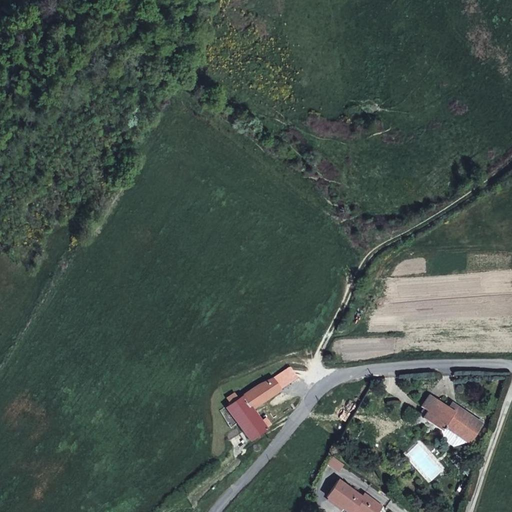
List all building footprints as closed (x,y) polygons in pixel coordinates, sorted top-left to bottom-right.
[(225,407),(248,440),(270,424),(265,417),(259,421),(251,409),(295,377),(288,367),(273,377),(259,383),(225,407)] [(443,427),(468,444),(481,424),(450,403),(447,407),(428,395),(420,407),(425,410),(420,417),(441,430),(443,427)] [(341,465),(331,458),(327,463),(337,470),(341,465)] [(469,465),(462,470),(466,475),(472,470),(469,465)] [(326,496),(346,511),(351,511),(353,511),(354,509),(358,511),(357,511),(376,511),(381,507),(362,493),(360,496),(338,480),(326,496)]
